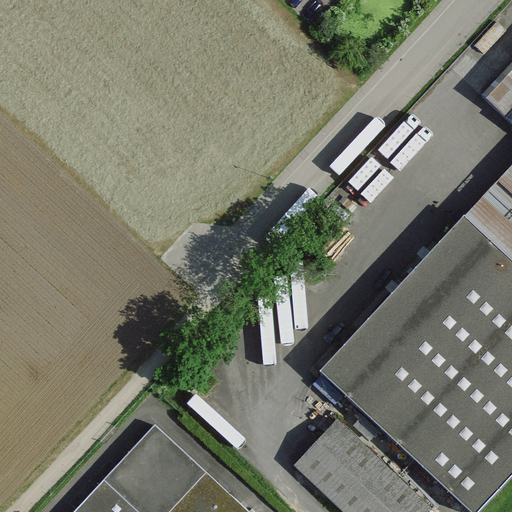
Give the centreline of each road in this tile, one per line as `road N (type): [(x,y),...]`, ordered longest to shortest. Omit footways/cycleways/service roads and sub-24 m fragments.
road 1 (residential): [(217,286),(468,0)]
road 2 (track): [(9,511),(217,286)]
